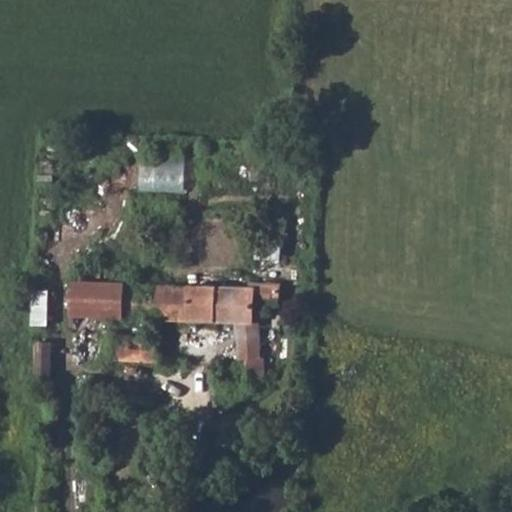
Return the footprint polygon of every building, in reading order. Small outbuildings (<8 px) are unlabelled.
[(141,188),(187,189),(187,160),(142,158),(141,188)] [(241,286),(121,283),(122,316),(222,317),(234,318),(233,354),(238,355),(239,383),(255,381),(256,355),(253,350),(253,336),(262,335),(263,323),(252,322),(252,318),(247,318),(247,312),(254,313),(254,310),(260,310),(262,300),(273,301),(274,279),(242,278),(241,286)] [(122,316),(121,283),(71,283),(72,316),(122,316)] [(111,335),(111,358),(157,359),(159,337),(111,335)] [(56,342),(37,339),(34,370),(52,372),(56,342)]
